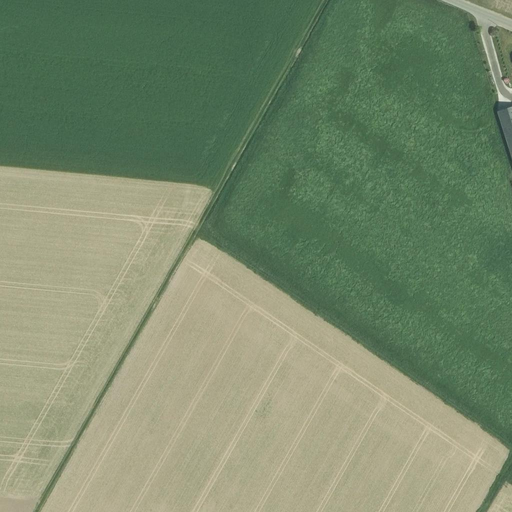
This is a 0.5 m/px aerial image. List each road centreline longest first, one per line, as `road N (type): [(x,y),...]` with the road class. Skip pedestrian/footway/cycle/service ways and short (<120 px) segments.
road 1 (track): [(36,511),(328,0)]
road 2 (track): [(196,229),(511,447)]
